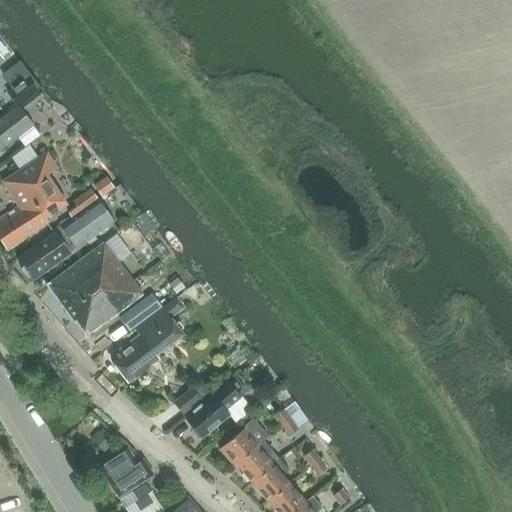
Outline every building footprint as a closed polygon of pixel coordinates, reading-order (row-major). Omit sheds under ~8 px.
[(27,78),(8,93),(17,104),(36,89),(27,78)] [(0,150),(31,126),(33,125),(17,105),(0,118),(0,150)] [(48,226),(44,219),(68,203),(49,174),(56,168),(44,151),(0,183),(18,207),(0,218),(0,239),(6,249),(41,226),(43,229),(48,226)] [(106,177),(94,186),(101,197),(113,188),(106,177)] [(76,205),(67,212),(71,218),(96,198),(89,189),(73,201),(76,205)] [(98,199),(82,211),(17,258),(23,266),(21,269),(27,278),(31,277),(33,280),(69,254),(60,241),(67,236),(76,249),(114,221),(98,199)] [(87,335),(141,294),(103,243),(47,285),(75,322),(76,321),(87,335)] [(178,279),(170,285),(177,294),(185,287),(178,279)] [(151,294),(119,317),(129,331),(161,307),(151,294)] [(127,381),(158,358),(155,355),(181,334),(169,318),(182,308),(176,300),(136,330),(140,335),(116,354),(118,357),(112,362),(127,381)] [(239,398),(238,397),(227,384),(185,418),(192,426),(190,428),(198,438),(200,436),(202,437),(229,415),(235,424),(252,410),(241,397),(239,398)] [(200,400),(191,388),(173,403),(183,414),(200,400)] [(279,427),(289,418),(283,410),(273,418),(279,427)] [(289,418),(279,427),(280,429),(282,427),(287,434),(296,428),(289,418)] [(253,420),(219,449),(234,466),(236,464),(237,466),(264,442),(263,441),(267,437),(253,420)] [(103,430),(93,441),(105,451),(115,440),(103,430)] [(264,442),(237,466),(253,484),(280,461),(264,442)] [(119,497),(152,475),(143,460),(137,464),(127,449),(99,467),(119,497)] [(309,467),(319,458),(312,450),(302,458),(309,467)] [(319,458),(309,467),(316,476),(326,468),(319,458)] [(268,502),(289,484),(282,475),(287,471),(280,461),(274,466),(253,484),(268,502)] [(130,493),(121,499),(130,511),(155,511),(162,508),(146,483),(130,493)] [(276,511),(294,511),(305,503),(289,484),(268,502),(276,511)] [(340,506),(349,498),(341,489),(332,496),(340,506)] [(200,511),(187,496),(168,511),(200,511)] [(305,503),(294,511),(314,511),(321,508),(312,497),(305,503)]
